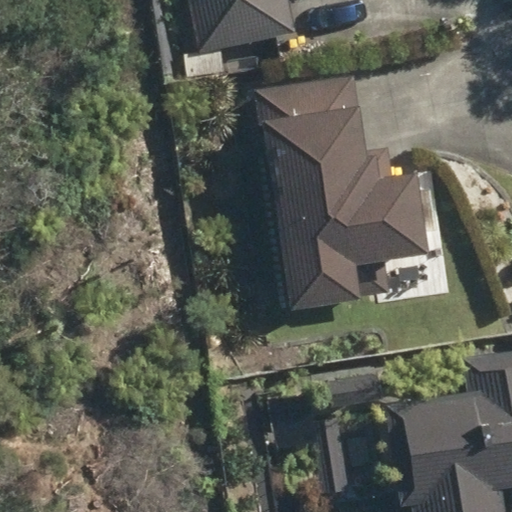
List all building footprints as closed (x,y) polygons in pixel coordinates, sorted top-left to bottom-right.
[(184,0),(196,52),(293,31),(285,0),(184,0)] [(358,294),(352,259),(426,247),(413,167),(391,171),(386,143),(365,146),(353,72),(325,76),(254,88),(289,305),(358,294)] [(511,511),(511,347),(457,355),(463,390),(382,402),(397,505),(409,504),(409,511),(511,511)] [(378,363),(305,371),(309,404),(382,396),(378,363)] [(350,415),(308,418),(313,500),(355,498),(350,415)]
